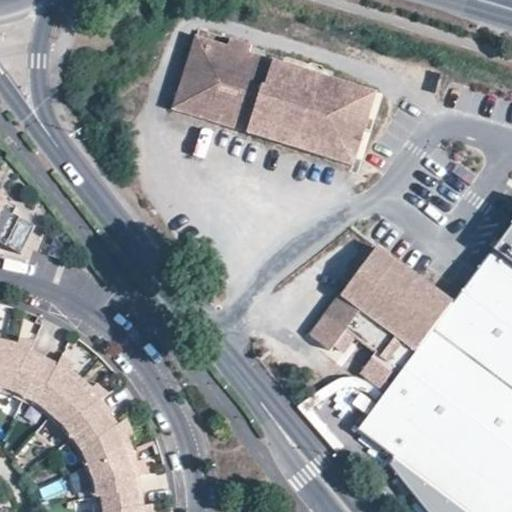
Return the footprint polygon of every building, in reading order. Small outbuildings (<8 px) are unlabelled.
[(255,123),(358,157),(378,94),(270,58),(246,50),(248,43),(233,38),(231,46),(200,35),(176,108),(252,133),(255,123)] [(355,166),(358,157),(255,123),(252,133),(355,166)] [(0,241),(1,241),(23,252),(36,227),(14,215),(17,208),(0,199),(0,241)] [(353,433),(418,511),(511,511),(511,219),(489,249),(463,286),(453,302),(383,393),(381,395),(353,433)] [(383,393),(453,302),(377,245),(309,335),(331,352),(346,331),(376,354),(360,375),(383,393)] [(21,335),(20,341),(35,344),(37,339),(21,335)] [(6,338),(0,366),(0,388),(10,391),(25,398),(46,355),(33,348),(35,344),(20,341),(6,338)] [(61,357),(73,367),(76,363),(64,352),(61,357)] [(38,405),(50,416),(84,376),(73,367),(61,357),(59,361),(46,355),(25,398),(38,405)] [(84,376),(50,416),(63,426),(72,438),(111,409),(102,397),(106,395),(94,385),(84,376)] [(98,381),(94,385),(106,395),(110,391),(98,381)] [(87,465),(135,446),(130,434),(129,433),(123,418),(120,421),(111,409),(72,438),(81,451),(87,465)] [(128,415),(123,418),(129,433),(135,431),(128,415)] [(135,446),(87,465),(92,479),(95,496),(144,488),(141,473),(145,472),(139,459),(135,446)] [(145,456),(139,459),(145,472),(151,472),(145,456)] [(147,511),(149,502),(146,503),(144,488),(95,496),(98,511),(97,511),(147,511)] [(153,511),(155,501),(149,502),(147,511),(153,511)]
